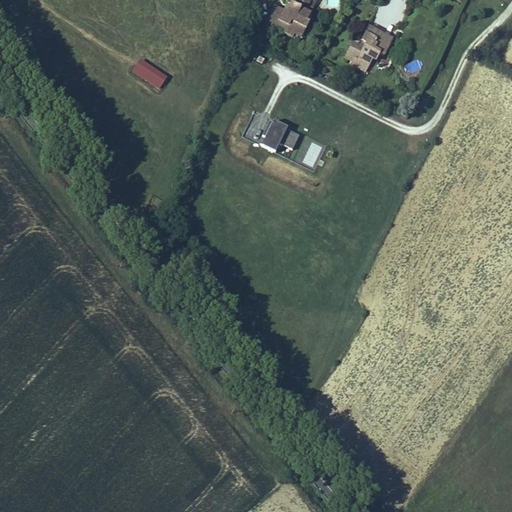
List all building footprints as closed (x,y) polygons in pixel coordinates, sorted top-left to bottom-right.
[(423,0),(423,1),(428,4),(438,9),(442,0),(423,0)] [(300,26),(298,25),(296,30),(286,25),(279,39),(299,48),(297,52),(306,56),(308,51),(315,54),(321,39),(319,38),(323,30),(314,26),(318,19),(322,21),(325,12),(308,4),(300,21),(302,22),(300,26)] [(256,18),(263,22),(268,11),(261,8),(256,18)] [(330,14),(325,12),(322,21),(318,19),(314,26),(323,30),(330,14)] [(401,72),(408,58),(386,46),(379,61),(382,62),(379,69),(376,67),(368,63),(360,77),(367,81),(365,84),(380,91),(388,76),(391,78),(396,69),(401,72)] [(410,59),(408,58),(401,72),(403,73),(410,59)] [(160,92),(168,79),(139,61),(131,74),(160,92)] [(278,144),(292,150),(299,132),(271,120),(260,145),(275,151),(278,144)] [(314,170),(324,146),(308,138),(297,162),(314,170)]
